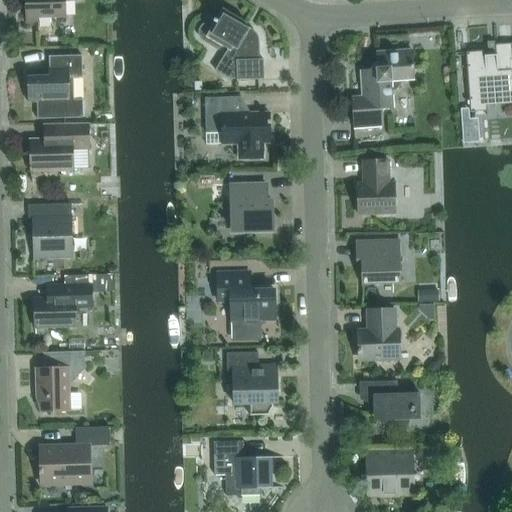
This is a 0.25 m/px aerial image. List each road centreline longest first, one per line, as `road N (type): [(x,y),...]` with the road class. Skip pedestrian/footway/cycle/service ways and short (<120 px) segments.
road 1 (residential): [(323,496),(309,17)]
road 2 (residential): [(309,17),(511,2)]
